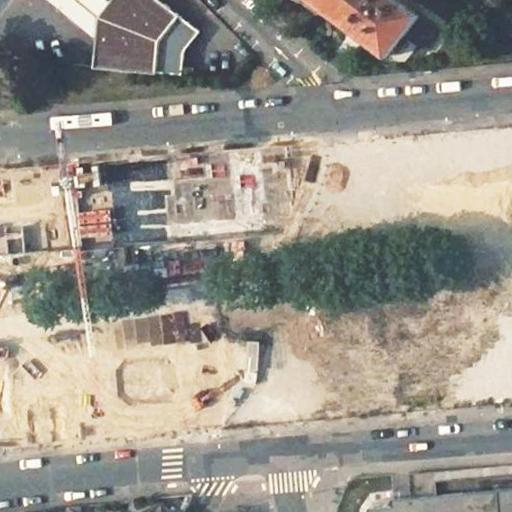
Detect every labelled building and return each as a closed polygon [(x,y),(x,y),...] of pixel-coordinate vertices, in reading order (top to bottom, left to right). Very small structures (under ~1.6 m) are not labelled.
[(98,17),(111,2),(108,0),(49,0),(64,13),(96,40),(98,17)] [(180,15),(160,0),(111,0),(111,2),(98,17),(96,40),(94,67),(156,74),(161,41),(180,15)] [(416,18),(392,0),(315,0),(363,36),(387,55),(400,38),(416,18)] [(200,32),(180,15),(161,41),(156,74),(181,76),(183,53),(200,32)] [(416,18),(400,38),(424,57),(440,36),(416,18)] [(134,245),(240,235),(271,146),(127,159),(134,245)] [(0,256),(51,252),(45,167),(0,170),(0,256)] [(235,415),(225,349),(76,366),(85,432),(235,415)]
